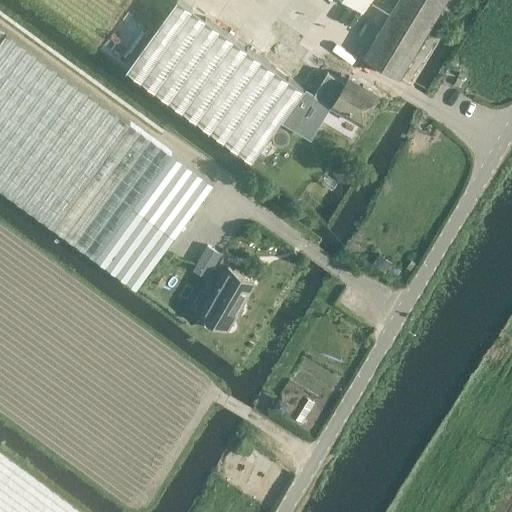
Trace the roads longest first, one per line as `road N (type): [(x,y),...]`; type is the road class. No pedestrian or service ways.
road 1 (unclassified): [(283,511),(511,126)]
road 2 (track): [(0,19),(219,176),(235,199)]
